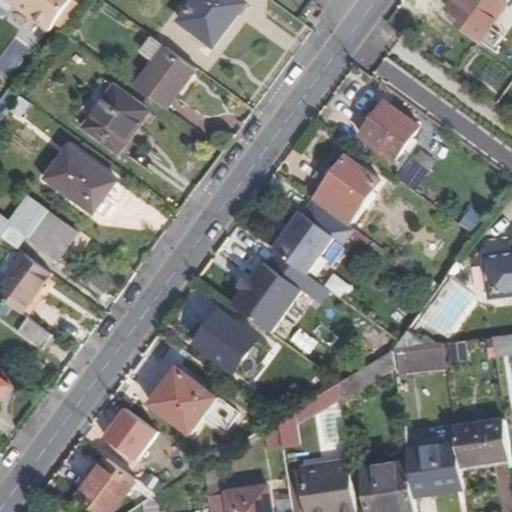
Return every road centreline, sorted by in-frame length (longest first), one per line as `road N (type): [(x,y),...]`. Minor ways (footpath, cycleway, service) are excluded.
road 1 (secondary): [(0,508),(362,18)]
road 2 (residential): [(511,140),(385,47),(362,18)]
